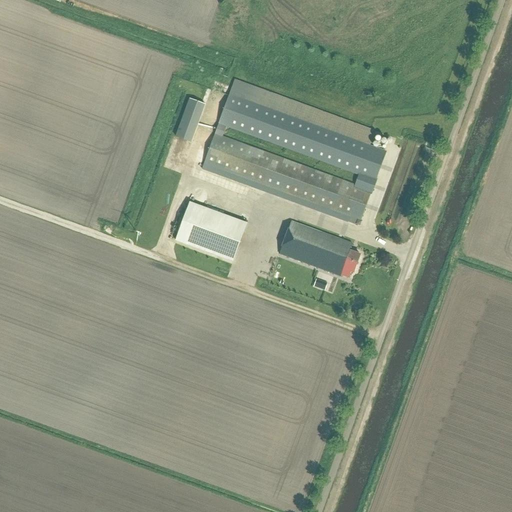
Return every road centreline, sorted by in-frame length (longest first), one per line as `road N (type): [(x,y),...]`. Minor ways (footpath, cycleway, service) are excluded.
road 1 (unclassified): [(317,511),(501,0)]
road 2 (track): [(379,338),(0,202)]
